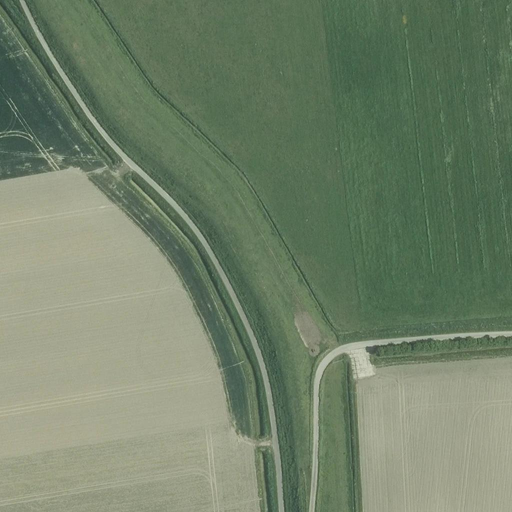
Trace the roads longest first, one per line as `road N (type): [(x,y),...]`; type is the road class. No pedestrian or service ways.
road 1 (unclassified): [(282,511),(263,382),(209,259),(176,208),(106,140),(23,0)]
road 2 (unclassified): [(511,336),(366,343),(324,361),(315,375),(310,511)]
